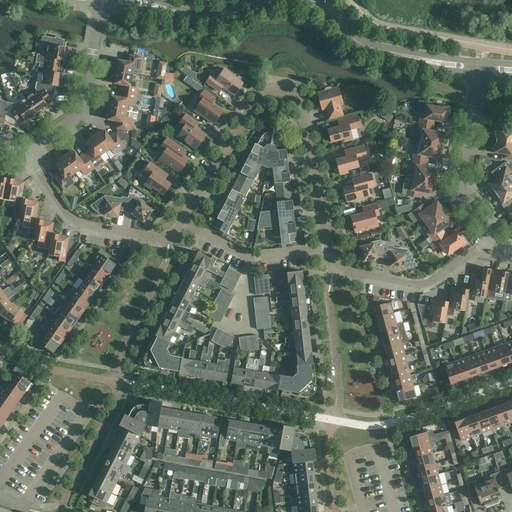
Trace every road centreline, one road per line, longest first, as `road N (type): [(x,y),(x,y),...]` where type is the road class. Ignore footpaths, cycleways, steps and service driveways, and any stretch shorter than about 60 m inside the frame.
road 1 (residential): [(28,153),(76,221),(169,239),(255,101),(272,87),(292,91),(302,105),(336,270),(427,283),(488,242)]
road 2 (residential): [(483,67),(368,48),(306,0)]
road 3 (residential): [(488,242),(461,203),(459,184),(483,67)]
road 4 (residential): [(28,153),(84,111),(101,0)]
road 5 (residential): [(267,0),(206,18),(105,0)]
